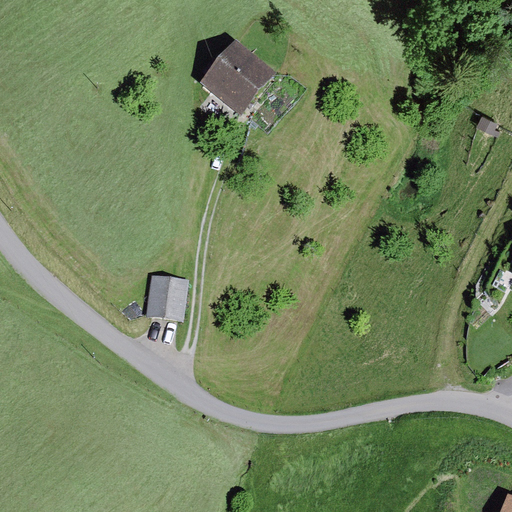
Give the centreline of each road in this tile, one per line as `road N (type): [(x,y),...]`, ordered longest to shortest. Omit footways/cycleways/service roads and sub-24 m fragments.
road 1 (unclassified): [(0,231),(82,315),(233,417),(304,426),(458,402),(511,418)]
road 2 (track): [(234,144),(208,218),(181,389)]
